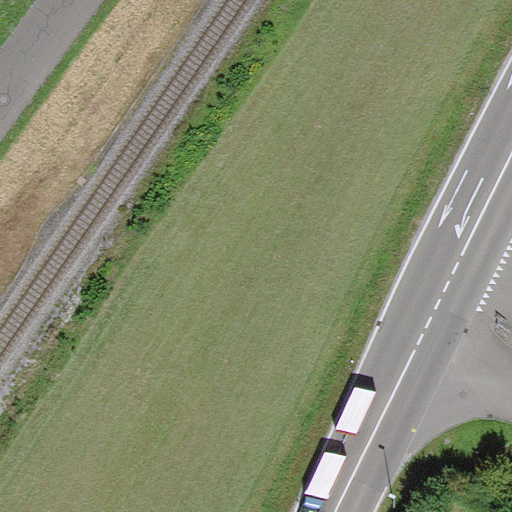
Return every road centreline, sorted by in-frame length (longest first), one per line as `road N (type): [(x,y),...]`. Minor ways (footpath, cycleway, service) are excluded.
road 1 (primary): [(11,511),(235,194)]
road 2 (residential): [(235,194),(511,338)]
road 3 (primary): [(235,194),(402,0)]
road 4 (residential): [(0,102),(71,0)]
